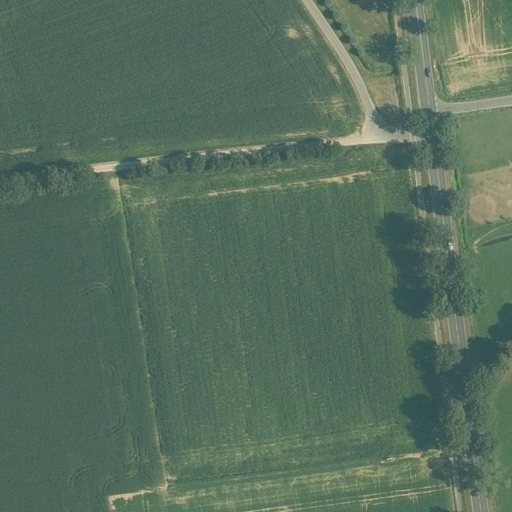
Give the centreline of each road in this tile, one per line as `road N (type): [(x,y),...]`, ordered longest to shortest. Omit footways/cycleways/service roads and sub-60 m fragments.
road 1 (track): [(0,182),(430,133)]
road 2 (primary): [(428,113),(485,511)]
road 3 (track): [(306,0),(352,70),(373,136)]
